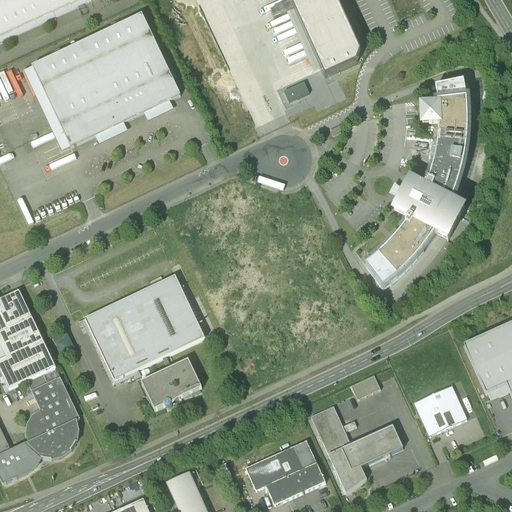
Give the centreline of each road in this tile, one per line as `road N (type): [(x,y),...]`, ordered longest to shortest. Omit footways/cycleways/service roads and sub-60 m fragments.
road 1 (tertiary): [(511,282),(332,377),(37,511)]
road 2 (unclassified): [(0,275),(218,171),(281,160)]
road 3 (unknown): [(446,493),(398,409),(357,421)]
